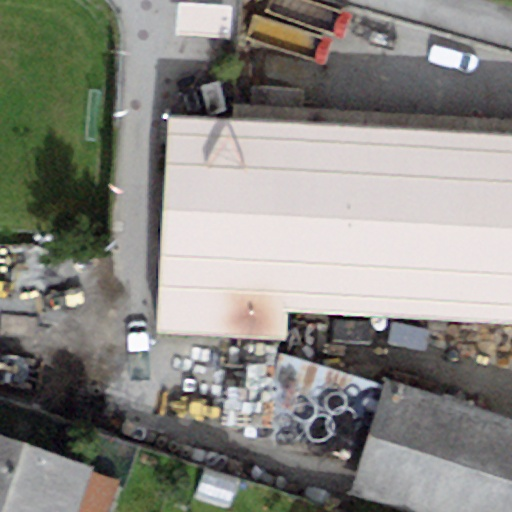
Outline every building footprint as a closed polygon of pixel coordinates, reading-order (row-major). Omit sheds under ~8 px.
[(184,0),(182,42),(233,45),(235,0),(184,0)] [(263,33),(341,49),(347,20),(269,4),(263,33)] [(511,136),(174,116),(161,341),(282,348),(284,316),(511,329),(511,136)] [(511,511),(511,429),(391,399),(361,511),(511,511)] [(0,511),(110,511),(121,481),(91,470),(93,465),(0,432),(0,511)]
